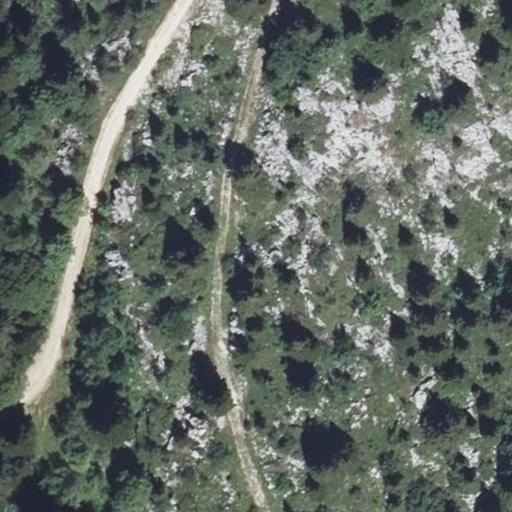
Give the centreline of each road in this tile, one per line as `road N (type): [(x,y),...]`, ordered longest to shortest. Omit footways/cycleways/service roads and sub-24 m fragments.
road 1 (track): [(275,0),(231,164),(217,304),(218,341),(264,511)]
road 2 (track): [(0,420),(37,388),(51,356),(86,192),(109,129),(183,0)]
